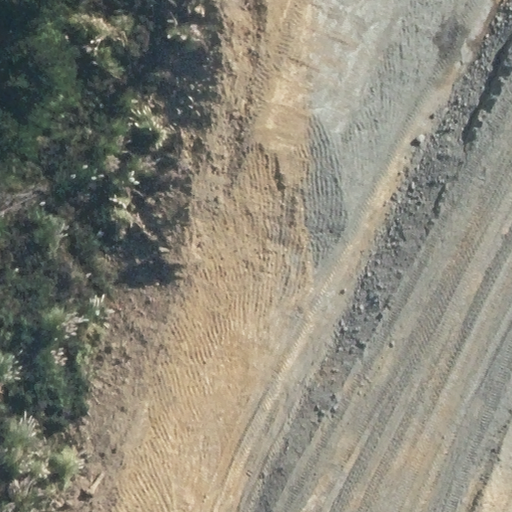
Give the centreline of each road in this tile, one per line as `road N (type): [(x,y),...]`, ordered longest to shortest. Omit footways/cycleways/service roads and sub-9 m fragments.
road 1 (track): [(72,511),(188,447),(485,387),(511,365)]
road 2 (trunk): [(325,511),(511,111)]
road 3 (trunk): [(511,320),(421,511)]
